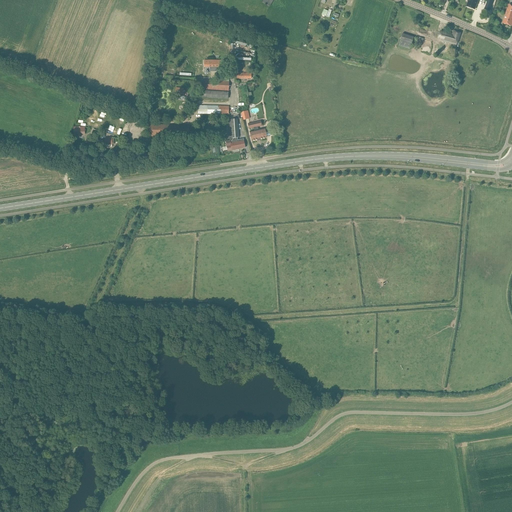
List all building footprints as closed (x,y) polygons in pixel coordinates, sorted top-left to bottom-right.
[(469,0),(467,6),(475,10),(478,0),(469,0)] [(493,0),(487,0),(484,9),(489,11),(493,0)] [(506,13),(503,23),(511,26),(511,24),(511,5),(509,4),(506,13)] [(329,18),(331,12),(328,11),(330,7),(326,5),(322,15),(329,18)] [(422,15),(419,24),(437,29),(440,20),(422,15)] [(446,31),(445,32),(440,31),(437,40),(456,46),(460,33),(453,31),(452,34),(446,31)] [(402,33),(398,45),(410,49),(414,37),(402,33)] [(198,89),(228,91),(229,81),(199,79),(198,89)] [(216,114),(216,113),(228,114),(229,106),(198,105),(198,114),(216,114)] [(250,119),(248,110),(241,112),(243,120),(250,119)] [(229,138),(230,141),(226,141),(227,146),(231,146),(232,150),(233,150),(233,151),(234,151),(238,150),(239,150),(238,149),(245,148),(243,139),(238,140),(237,138),(238,138),(237,119),(226,120),(227,139),(229,138)] [(267,137),(265,128),(258,130),(258,127),(262,126),(261,121),(248,124),(249,129),(254,127),(254,131),(250,132),(252,141),(267,137)] [(148,136),(189,137),(189,125),(148,125),(148,136)] [(195,127),(195,135),(216,135),(216,127),(195,127)]
